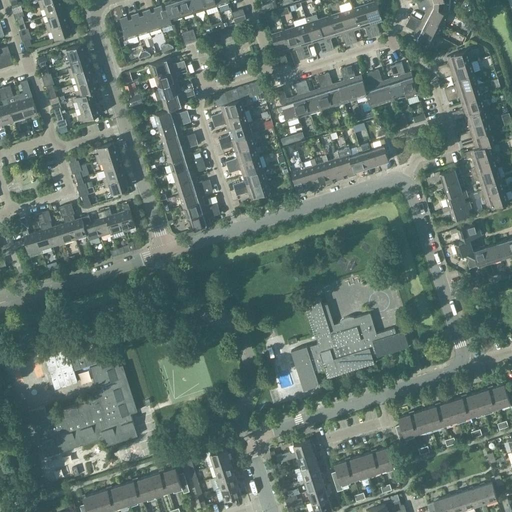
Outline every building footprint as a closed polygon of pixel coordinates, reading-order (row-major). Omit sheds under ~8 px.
[(64,9),(61,0),(53,0),(40,4),(42,9),(46,8),(48,14),(64,9)] [(171,18),(183,14),(178,0),(175,0),(166,3),(168,7),(171,18)] [(178,0),(183,14),(194,11),(190,0),(178,0)] [(205,12),(203,8),(206,7),(203,0),(190,0),(194,11),(196,10),(198,14),(205,12)] [(375,0),(365,3),(375,35),(380,34),(377,22),(383,20),(376,0),(375,0)] [(444,0),(439,0),(430,3),(419,6),(419,7),(426,11),(425,14),(444,24),(450,13),(443,10),(444,0)] [(272,2),(261,5),(263,11),(274,8),(272,2)] [(365,3),(353,7),(360,28),(365,26),(369,37),(375,35),(365,3)] [(154,7),(156,11),(161,28),(173,24),(171,18),(168,7),(163,9),(161,5),(154,7)] [(280,9),(282,15),(289,12),(288,6),(280,9)] [(342,11),(352,43),(357,41),(354,30),(360,28),(353,7),(342,11)] [(144,15),(150,32),(161,28),(156,11),(151,13),(150,8),(143,11),(144,15)] [(245,14),(243,8),(232,12),(234,17),(245,14)] [(68,21),(64,9),(48,14),(50,21),(46,22),(47,27),(68,21)] [(342,33),(346,45),(352,43),(342,11),(330,14),(336,35),(342,33)] [(133,18),(139,35),(150,32),(144,15),(140,16),(138,12),(131,14),(133,18)] [(245,14),(234,17),(236,23),(247,20),(245,14)] [(330,14),(318,18),(329,50),(334,48),(330,37),(336,35),(330,14)] [(444,24),(425,14),(422,20),(411,14),(408,20),(438,35),(444,24)] [(127,39),(139,35),(133,18),(128,20),(127,16),(120,18),(124,30),(125,34),(127,39)] [(319,41),(323,52),(329,50),(318,18),(307,22),(313,42),(319,41)] [(408,20),(405,25),(416,31),(413,36),(432,46),(438,35),(408,20)] [(72,32),(68,21),(47,27),(49,32),(53,31),(56,37),(72,32)] [(222,21),(211,24),(213,30),(224,27),(222,21)] [(295,25),(306,57),(311,56),(308,44),(313,42),(307,22),(295,25)] [(281,23),(269,27),(270,32),(283,28),(281,23)] [(300,59),(306,57),(295,25),(284,29),(291,50),(296,48),(300,59)] [(188,30),(192,42),(197,40),(194,28),(188,30)] [(282,65),(288,63),(285,52),(291,50),(284,29),(272,33),(282,65)] [(192,42),(188,30),(182,32),(186,43),(192,42)] [(69,53),(71,59),(87,55),(83,43),(62,49),(64,54),(69,53)] [(0,55),(5,54),(10,52),(8,45),(0,47),(0,55)] [(53,52),(55,57),(63,55),(61,49),(53,52)] [(437,65),(439,71),(472,61),(468,49),(447,56),(449,62),(437,65)] [(5,54),(8,66),(14,64),(10,52),(5,54)] [(0,55),(0,59),(3,67),(8,66),(5,54),(0,55)] [(90,66),(87,55),(71,59),(73,66),(68,67),(70,73),(90,66)] [(150,64),(154,76),(186,65),(184,59),(173,63),(171,57),(150,64)] [(402,61),(396,63),(406,95),(418,91),(412,71),(406,73),(402,61)] [(439,71),(441,77),(453,73),(455,79),(475,73),(472,61),(439,71)] [(395,99),(406,95),(396,63),(390,65),(394,77),(388,78),(395,99)] [(158,87),(178,80),(177,75),(188,71),(186,65),(154,76),(158,87)] [(368,95),(365,86),(366,86),(362,74),(356,76),(352,65),(346,66),(356,99),(368,95)] [(76,76),(78,82),(94,77),(90,66),(70,73),(71,77),(76,76)] [(345,102),(356,99),(346,66),(340,68),(344,80),(339,81),(345,102)] [(383,102),(395,99),(388,78),(383,80),(379,69),(373,70),(383,102)] [(366,86),(365,86),(368,95),(371,106),(383,102),(373,70),(367,72),(371,84),(366,86)] [(129,71),(122,73),(123,78),(125,84),(133,81),(129,71)] [(345,102),(339,81),(333,83),(329,72),(323,74),(334,106),(345,102)] [(475,73),(455,79),(456,85),(445,88),(447,94),(479,84),(475,73)] [(316,89),(322,109),(334,106),(323,74),(317,76),(321,87),(316,89)] [(98,89),(94,77),(78,82),(80,89),(75,90),(77,95),(93,90),(93,91),(98,89)] [(21,99),(26,116),(38,112),(28,79),(21,81),(24,92),(26,92),(28,97),(21,99)] [(322,109),(316,89),(310,91),(306,79),(300,81),(311,113),(322,109)] [(161,98),(193,88),(191,82),(180,86),(178,80),(158,87),(161,98)] [(264,91),(260,80),(254,82),(257,93),(258,93),(263,92),(264,91)] [(293,96),(299,117),(311,113),(300,81),(295,83),(298,94),(293,96)] [(134,82),(126,85),(129,96),(137,93),(135,85),(134,82)] [(257,93),(254,82),(248,84),(252,95),(257,93)] [(10,84),(4,86),(14,119),(26,116),(21,99),(14,101),(13,96),(14,96),(10,84)] [(252,95),(248,84),(242,85),(246,97),(252,95)] [(479,84),(447,94),(448,100),(460,96),(462,102),(482,96),(479,84)] [(246,97),(242,85),(237,87),(240,99),(242,98),(246,97)] [(14,119),(4,86),(0,87),(0,94),(1,100),(3,99),(4,104),(0,105),(0,112),(3,123),(14,119)] [(240,99),(237,87),(231,89),(235,100),(240,99)] [(293,96),(287,98),(283,87),(277,89),(287,121),(299,117),(293,96)] [(175,107),(186,104),(184,98),(195,94),(193,88),(161,98),(165,110),(175,107)] [(235,100),(231,89),(225,91),(229,102),(235,100)] [(97,102),(93,91),(93,90),(77,95),(72,96),(74,102),(78,100),(80,107),(97,102)] [(229,102),(225,91),(219,93),(223,104),(229,102)] [(223,104),(219,93),(214,94),(217,106),(221,105),(223,104)] [(140,94),(129,98),(132,107),(133,106),(143,103),(140,94)] [(482,96),(462,102),(464,108),(452,111),(454,117),(486,107),(482,96)] [(213,120),(245,110),(242,98),(240,99),(235,100),(229,102),(223,104),(221,105),(223,111),(211,114),(213,120)] [(100,113),(97,102),(80,107),(82,113),(78,115),(80,120),(100,113)] [(158,125),(190,115),(188,109),(176,113),(175,107),(165,110),(154,113),(158,125)] [(469,125),(490,119),(486,107),(454,117),(456,123),(467,119),(469,125)] [(213,120),(215,126),(226,123),(228,128),(249,122),(245,110),(213,120)] [(190,115),(158,125),(161,137),(182,130),(180,124),(191,121),(190,115)] [(137,119),(136,120),(140,131),(145,129),(142,118),(137,119)] [(272,119),(264,122),(266,128),(274,126),(272,119)] [(461,140),(473,137),(493,130),(490,119),(469,125),(471,130),(459,134),(461,140)] [(355,124),(353,125),(355,131),(366,128),(364,121),(355,124)] [(221,143),(253,133),(249,122),(228,128),(230,134),(219,137),(221,143)] [(165,148),(197,138),(195,132),(184,136),(182,130),(161,137),(165,148)] [(461,140),(463,145),(474,142),(476,148),(491,144),(497,142),(493,130),(473,137),(461,140)] [(303,131),(296,133),(298,139),(305,137),(303,131)] [(253,133),(221,143),(222,149),(234,145),(235,151),(256,145),(253,133)] [(197,138),(165,148),(169,160),(189,153),(187,147),(199,144),(197,138)] [(373,148),(377,163),(389,159),(385,144),(386,144),(385,138),(380,139),(382,145),(375,147),(373,148)] [(100,153),(96,154),(97,159),(118,152),(114,141),(98,146),(100,153)] [(366,167),(377,163),(373,148),(375,147),(373,141),(369,143),(370,149),(363,151),(361,152),(366,167)] [(494,155),(491,144),(476,148),(465,151),(467,157),(472,156),(474,162),(494,155)] [(228,166),(260,156),(256,145),(235,151),(237,157),(226,160),(228,166)] [(355,170),(366,167),(361,152),(363,151),(361,145),(357,146),(359,152),(352,155),(350,155),(355,170)] [(356,174),(355,170),(350,155),(352,155),(349,146),(345,148),(347,154),(339,156),(337,157),(343,174),(348,172),(349,176),(356,174)] [(345,178),(343,174),(337,157),(339,156),(338,150),(333,151),(335,157),(328,160),(326,160),(331,177),(332,177),(336,176),(337,180),(345,178)] [(105,169),(121,164),(118,152),(97,159),(99,164),(103,162),(105,169)] [(172,171),(204,161),(202,155),(191,159),(189,153),(169,160),(172,171)] [(333,181),(332,177),(331,177),(326,160),(328,160),(326,154),(322,155),(324,161),(317,163),(315,164),(320,181),(321,181),(325,179),(326,184),(333,181)] [(494,155),(474,162),(475,167),(471,169),(472,175),(498,167),(494,155)] [(260,156),(228,166),(230,172),(241,168),(243,174),(264,167),(260,156)] [(320,181),(315,164),(317,163),(315,157),(311,159),(313,165),(305,167),(303,168),(309,185),(309,184),(313,183),(315,187),(322,185),(321,181),(320,181)] [(176,182),(196,176),(195,170),(206,167),(204,161),(172,171),(176,182)] [(305,167),(303,161),(299,162),(301,168),(291,171),(297,188),(302,187),(303,191),(310,189),(309,184),(309,185),(303,168),(305,167)] [(86,163),(80,165),(81,170),(80,170),(82,176),(89,174),(86,163)] [(121,164),(105,169),(107,175),(103,177),(104,182),(125,175),(121,164)] [(441,174),(443,182),(444,184),(459,179),(458,178),(457,174),(461,172),(459,166),(440,171),(440,170),(434,172),(435,176),(441,174)] [(235,189),(267,179),(264,167),(243,174),(244,180),(233,183),(235,189)] [(481,185),(502,178),(498,167),(472,175),(474,180),(479,179),(481,185)] [(104,182),(106,187),(110,185),(113,192),(117,191),(129,187),(125,175),(104,182)] [(179,194),(200,188),(211,184),(210,178),(198,182),(196,176),(176,182),(179,194)] [(447,195),(462,191),(462,190),(461,185),(465,184),(463,177),(458,178),(459,179),(444,184),(443,182),(437,183),(439,189),(445,187),(447,193),(447,195)] [(502,178),(481,185),(483,190),(478,192),(480,198),(505,190),(502,178)] [(267,179),(235,189),(237,195),(248,191),(250,197),(271,191),(267,179)] [(211,184),(200,188),(179,194),(180,195),(177,198),(179,203),(183,204),(183,206),(204,199),(202,193),(213,190),(211,184)] [(466,202),(465,201),(464,197),(468,196),(466,189),(462,190),(462,191),(447,195),(447,193),(439,196),(440,200),(446,198),(448,205),(449,207),(466,202)] [(509,201),(505,190),(480,198),(481,203),(486,202),(488,208),(509,201)] [(187,217),(219,207),(217,201),(205,205),(204,199),(183,206),(187,217)] [(448,205),(442,207),(444,211),(450,209),(452,219),(469,214),(468,208),(472,207),(470,200),(465,201),(466,202),(449,207),(448,205)] [(75,213),(72,202),(66,204),(76,236),(87,233),(82,217),(75,219),(74,214),(75,213)] [(124,228),(136,224),(129,202),(123,204),(125,210),(119,212),(124,228)] [(64,240),(76,236),(66,204),(59,206),(63,217),(64,217),(65,222),(59,224),(64,240)] [(187,217),(191,229),(211,222),(209,216),(220,213),(219,207),(187,217)] [(105,209),(112,231),(124,228),(119,212),(112,214),(110,208),(105,209)] [(53,243),(64,240),(59,224),(52,226),(51,221),(52,220),(49,209),(43,211),(53,243)] [(101,235),(112,231),(105,209),(98,212),(100,217),(96,219),(101,235)] [(41,247),(53,243),(43,211),(36,213),(40,224),(41,224),(43,229),(36,231),(41,247)] [(89,239),(101,235),(96,219),(91,220),(89,215),(82,217),(87,233),(89,239)] [(41,247),(36,231),(30,233),(28,228),(29,227),(26,216),(19,218),(29,251),(41,247)] [(458,231),(460,240),(461,241),(470,238),(482,234),(480,227),(475,228),(474,223),(457,228),(456,227),(450,229),(452,233),(458,231)] [(474,249),(470,238),(461,241),(460,240),(454,242),(458,255),(461,254),(469,258),(474,249)] [(511,253),(511,250),(508,238),(497,242),(502,257),(511,253)] [(497,242),(486,246),(490,261),(502,257),(497,242)] [(486,246),(481,247),(474,249),(469,258),(467,261),(469,267),(490,261),(486,246)] [(482,275),(473,278),(476,286),(484,284),(482,275)] [(305,302),(315,336),(316,336),(319,343),(308,346),(307,345),(292,350),(304,389),(319,384),(316,372),(325,369),(328,377),(375,362),(372,353),(377,352),(378,355),(409,345),(404,330),(396,332),(395,327),(377,333),(370,312),(355,317),(354,316),(353,316),(350,316),(349,316),(348,316),(347,317),(346,317),(343,318),(341,320),(340,321),(341,322),(334,324),(328,303),(323,305),(320,297),(305,302)] [(65,341),(43,348),(55,389),(78,381),(65,341)] [(76,369),(99,362),(95,350),(72,358),(76,369)] [(100,397),(131,387),(123,364),(119,365),(114,350),(99,355),(102,362),(90,366),(100,397)] [(489,388),(478,391),(484,411),(511,403),(510,400),(508,395),(507,390),(505,383),(494,386),(493,385),(489,386),(489,388)] [(45,405),(30,410),(36,430),(39,429),(47,455),(82,444),(104,437),(107,445),(137,435),(138,435),(131,413),(138,410),(138,409),(131,387),(100,397),(77,404),(63,408),(47,413),(45,405)] [(458,419),(484,411),(478,391),(468,395),(467,393),(463,395),(462,395),(463,396),(452,400),(458,419)] [(436,405),(426,408),(432,428),(458,419),(452,400),(442,403),(441,402),(436,403),(436,405)] [(405,436),(432,428),(426,408),(415,412),(415,410),(410,411),(410,412),(410,413),(399,417),(401,424),(403,429),(404,433),(405,436)] [(203,439),(211,437),(208,429),(201,431),(203,439)] [(274,463),(279,462),(298,456),(314,451),(314,450),(315,450),(316,448),(315,444),(313,443),(312,438),(310,439),(294,444),(296,451),(291,452),(290,450),(276,455),(275,450),(271,451),(274,463)] [(372,451),(362,454),(368,474),(394,465),(388,446),(377,450),(376,448),(372,449),(372,451)] [(228,447),(211,453),(214,464),(231,459),(229,452),(230,452),(228,447)] [(318,462),(316,455),(317,455),(315,450),(314,450),(314,451),(298,456),(301,467),(318,462)] [(335,463),(337,470),(339,475),(340,480),(341,482),(347,481),(368,474),(362,454),(351,458),(350,456),(346,458),(346,460),(335,463)] [(232,459),(231,459),(214,464),(218,476),(235,471),(234,470),(232,463),(233,463),(232,459)] [(321,473),(319,466),(320,466),(319,461),(318,462),(301,467),(305,479),(321,473)] [(160,472),(150,475),(156,494),(182,486),(181,483),(180,478),(178,474),(176,467),(165,470),(164,469),(162,469),(160,470),(160,472)] [(235,470),(234,470),(235,471),(218,476),(222,487),(238,482),(236,475),(237,474),(235,470)] [(308,490),(325,485),(323,477),(324,477),(322,473),(321,473),(305,479),(308,490)] [(134,480),(124,483),(130,503),(156,494),(150,475),(139,478),(139,477),(135,478),(134,478),(134,480)] [(480,484),(480,485),(486,502),(497,498),(492,481),(485,484),(485,483),(480,484)] [(238,482),(222,487),(225,499),(242,494),(239,486),(241,486),(239,482),(238,482)] [(103,511),(130,503),(124,483),(113,487),(112,485),(108,487),(108,488),(97,492),(103,511)] [(329,496),(326,489),(327,488),(326,484),(325,485),(308,490),(312,501),(329,496)] [(469,489),(474,505),(486,502),(480,485),(473,487),(473,486),(468,488),(469,489)] [(457,492),(463,509),(474,505),(469,489),(462,491),(462,490),(457,491),(457,492)] [(87,508),(88,511),(100,511),(103,511),(97,492),(86,495),(86,494),(83,495),(86,503),(87,508)] [(446,496),(451,511),(452,511),(463,509),(457,492),(451,495),(450,494),(445,495),(446,496)] [(330,496),(329,496),(312,501),(315,510),(310,511),(327,511),(327,510),(332,508),(330,501),(331,500),(330,496)] [(451,511),(446,496),(439,498),(439,497),(434,499),(438,511),(451,511)]
